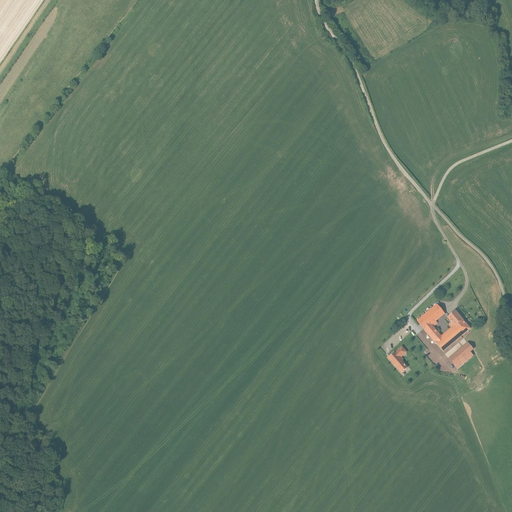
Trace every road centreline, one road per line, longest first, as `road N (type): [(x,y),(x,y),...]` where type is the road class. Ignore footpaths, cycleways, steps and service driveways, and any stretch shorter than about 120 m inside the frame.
road 1 (unclassified): [(431,205),(389,152),(316,0)]
road 2 (unclassified): [(511,323),(491,266),(431,205)]
